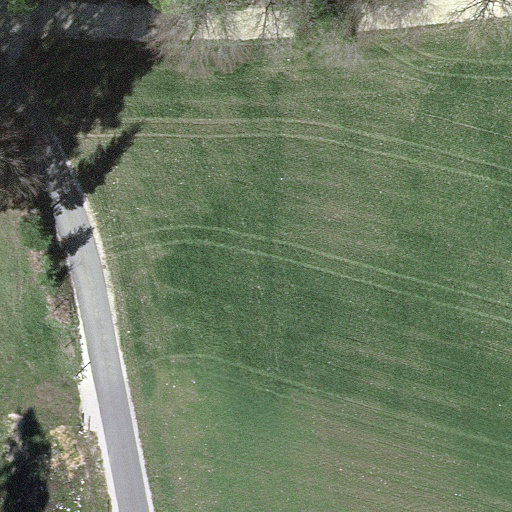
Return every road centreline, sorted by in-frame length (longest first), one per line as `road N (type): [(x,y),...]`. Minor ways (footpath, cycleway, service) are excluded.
road 1 (track): [(0,33),(71,78),(144,88),(511,9)]
road 2 (track): [(0,79),(64,181),(138,511)]
